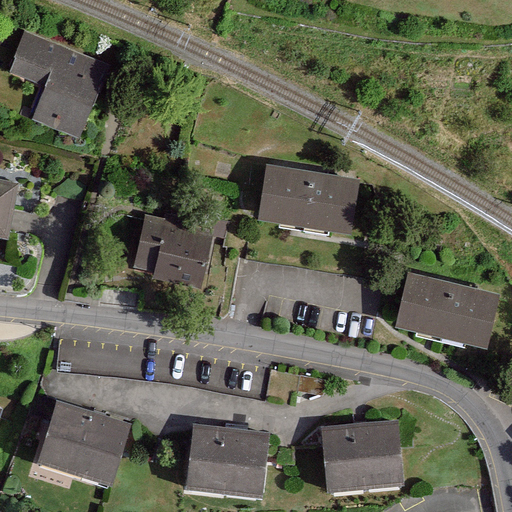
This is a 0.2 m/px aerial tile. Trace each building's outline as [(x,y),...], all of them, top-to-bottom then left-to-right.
[(99,57),(28,30),(11,74),(39,84),(27,114),(71,130),(99,57)] [(257,205),(349,225),(358,182),(266,162),(257,205)] [(0,231),(8,186),(0,184),(0,231)] [(208,228),(147,214),(134,273),(195,286),(208,228)] [(406,269),(395,321),(487,340),(498,289),(406,269)] [(125,418),(57,396),(35,462),(103,485),(125,418)] [(195,418),(181,481),(253,497),(267,433),(195,418)] [(397,418),(321,424),(327,487),(402,480),(397,418)]
